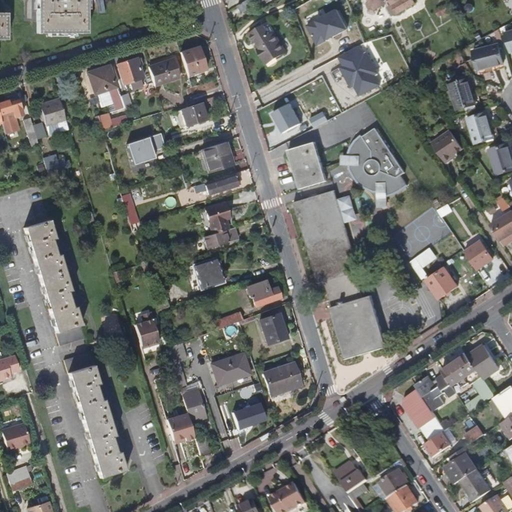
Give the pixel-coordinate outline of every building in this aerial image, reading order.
[(89,36),(89,0),(39,0),(40,36),(89,36)] [(256,4),(253,0),(244,0),(237,4),(242,12),(256,4)] [(371,0),(372,2),(377,3),(383,0),(390,0),(397,12),(415,2),(414,0),(371,0)] [(339,8),(307,23),(317,45),(349,30),(339,8)] [(306,22),(326,14),(324,9),(304,17),(306,22)] [(0,38),(8,38),(8,13),(0,13),(0,38)] [(285,53),(269,24),(249,34),(254,43),(256,41),(260,48),(258,50),(263,61),(273,56),(274,59),(285,53)] [(482,71),(508,63),(502,44),(476,52),(482,71)] [(205,69),(198,46),(180,52),(187,74),(205,69)] [(359,46),(338,57),(343,66),(340,67),(351,88),(354,86),(359,96),(380,85),(375,75),(378,73),(367,53),(364,54),(359,46)] [(142,77),(136,57),(116,63),(123,84),(130,81),(132,89),(142,86),(140,78),(142,77)] [(177,78),(171,58),(147,65),(154,84),(177,78)] [(123,106),(118,92),(118,93),(108,64),(86,72),(94,93),(96,92),(101,106),(106,105),(113,102),(115,109),(123,106)] [(473,107),(466,81),(445,87),(453,113),(473,107)] [(47,127),(66,121),(57,90),(38,96),(38,99),(35,100),(38,109),(41,108),(47,127)] [(130,105),(126,94),(120,95),(124,107),(130,105)] [(23,115),(18,99),(8,103),(7,100),(0,102),(0,110),(0,112),(0,115),(2,121),(9,119),(23,115)] [(115,109),(113,102),(106,105),(109,111),(115,109)] [(205,118),(201,103),(175,111),(179,126),(205,118)] [(272,114),(283,133),(301,124),(290,104),(272,114)] [(110,127),(106,112),(97,115),(101,130),(110,127)] [(125,114),(110,119),(113,126),(127,122),(125,114)] [(496,139),(488,114),(468,120),(476,146),(496,139)] [(39,144),(30,117),(23,119),(28,138),(31,146),(39,144)] [(12,129),(9,119),(2,121),(5,131),(12,129)] [(391,150),(377,128),(375,130),(369,134),(363,138),(360,140),(357,142),(356,144),(354,147),(352,152),(350,156),(343,157),(344,164),(351,166),(352,165),(354,166),(354,168),(354,169),(355,173),(357,176),(358,179),(361,183),(364,186),(367,189),(373,193),(378,192),(379,200),(383,207),(389,206),(388,195),(392,194),(396,193),(400,191),(408,185),(402,176),(407,174),(394,154),(390,156),(388,152),(391,150)] [(462,147),(450,129),(431,141),(445,162),(452,157),(451,155),(462,147)] [(160,132),(126,143),(133,165),(154,158),(152,151),(165,147),(160,132)] [(68,137),(62,139),(64,148),(70,146),(68,137)] [(229,151),(226,141),(201,149),(208,171),(229,165),(225,153),(229,151)] [(511,172),(511,151),(510,145),(490,151),(498,176),(511,172)] [(325,183),(314,146),(287,154),(298,191),(325,183)] [(67,167),(64,157),(57,159),(56,154),(43,158),(48,173),(67,167)] [(249,181),(246,169),(236,172),(237,176),(239,184),(249,181)] [(239,184),(237,176),(204,185),(207,195),(240,185),(239,184)] [(358,271),(333,192),(300,202),(293,204),(318,284),(325,281),(333,308),(330,308),(346,359),(387,346),(371,296),(363,298),(355,272),(358,271)] [(137,222),(129,193),(121,195),(130,224),(137,222)] [(499,201),(498,202),(504,211),(511,207),(504,197),(499,201)] [(498,211),(494,205),(488,209),(491,215),(498,211)] [(228,229),(225,219),(227,218),(224,208),(205,214),(211,234),(228,229)] [(511,240),(511,212),(491,226),(504,246),(511,240)] [(91,213),(85,215),(88,222),(94,220),(91,213)] [(52,227),(26,235),(63,353),(88,345),(80,316),(83,315),(82,312),(89,309),(78,300),(77,297),(74,298),(64,265),(67,264),(66,260),(73,258),(63,248),(62,245),(58,246),(52,227)] [(237,240),(233,227),(228,229),(211,234),(203,236),(207,249),(237,240)] [(493,260),(481,241),(465,252),(477,270),(493,260)] [(421,266),(437,255),(430,246),(409,260),(421,278),(426,274),(421,266)] [(224,283),(216,258),(193,265),(201,290),(224,283)] [(458,286),(445,269),(427,281),(440,299),(458,286)] [(280,298),(279,296),(281,294),(280,290),(277,289),(277,287),(268,290),(265,280),(244,286),(247,296),(251,295),(254,306),(280,298)] [(169,306),(165,294),(152,298),(156,311),(169,306)] [(156,332),(147,303),(137,306),(140,313),(131,316),(138,337),(156,332)] [(216,330),(243,320),(240,313),(213,322),(216,330)] [(284,339),(275,314),(256,320),(266,346),(284,339)] [(186,358),(181,342),(167,347),(175,373),(179,387),(186,385),(178,361),(186,358)] [(500,369),(485,345),(468,356),(484,379),(500,369)] [(20,369),(16,355),(0,359),(0,378),(2,378),(3,379),(12,376),(11,372),(20,369)] [(250,376),(243,355),(210,367),(218,388),(250,376)] [(468,356),(467,355),(442,371),(444,374),(452,386),(458,383),(461,388),(471,382),(480,396),(465,405),(471,413),(485,403),(484,403),(495,396),(484,379),(468,356)] [(117,401),(107,392),(106,389),(103,390),(93,359),(67,367),(104,484),(129,476),(125,460),(128,459),(127,456),(133,454),(123,444),(123,442),(119,443),(108,407),(112,406),(111,403),(117,401)] [(301,384),(294,363),(262,374),(270,395),(301,384)] [(179,387),(175,373),(165,376),(172,397),(181,394),(179,387)] [(452,386),(444,374),(437,379),(438,381),(433,384),(429,377),(415,385),(418,390),(433,412),(445,404),(440,397),(446,393),(449,397),(456,393),(452,386)] [(206,417),(197,389),(202,388),(200,381),(186,385),(179,387),(181,394),(188,414),(190,422),(206,417)] [(511,387),(494,399),(508,420),(511,416),(511,387)] [(433,412),(418,390),(407,397),(404,405),(420,430),(437,418),(433,412)] [(508,420),(494,399),(489,403),(502,423),(508,420)] [(257,426),(266,422),(260,406),(233,416),(239,432),(248,429),(249,426),(254,425),(257,426)] [(190,422),(188,414),(168,420),(174,440),(186,436),(187,440),(195,437),(190,422)] [(511,440),(511,439),(511,416),(508,420),(502,423),(501,424),(511,440)] [(441,424),(437,418),(420,430),(428,443),(443,433),(446,431),(441,424)] [(446,431),(452,427),(447,420),(441,424),(446,431)] [(31,443),(24,423),(2,430),(9,450),(31,443)] [(458,427),(456,424),(452,427),(446,431),(443,433),(446,438),(453,434),(451,432),(458,427)] [(364,448),(379,438),(370,425),(361,431),(367,440),(359,445),(362,449),(364,448)] [(478,426),(465,435),(471,444),(484,435),(478,426)] [(207,433),(195,437),(201,457),(213,453),(207,433)] [(433,457),(451,446),(446,438),(443,433),(428,443),(425,445),(433,457)] [(372,460),(364,448),(362,449),(357,453),(365,464),(372,460)] [(478,469),(464,449),(450,459),(452,463),(448,466),(458,483),(461,481),(477,470),(478,469)] [(368,482),(362,473),(359,474),(352,463),(335,474),(349,494),(368,482)] [(32,483),(26,466),(7,472),(6,473),(12,490),(32,483)] [(371,473),(368,469),(362,473),(368,482),(368,483),(375,479),(371,473)] [(491,491),(477,470),(461,481),(475,503),(491,491)] [(397,490),(407,483),(405,480),(408,478),(404,473),(402,475),(399,471),(380,484),(389,499),(399,493),(397,490)] [(389,499),(380,484),(373,488),(383,503),(388,500),(389,499)] [(293,511),(307,504),(295,485),(270,500),(276,511),(293,511)] [(353,501),(368,491),(364,486),(349,496),(353,501)] [(405,511),(418,503),(408,487),(399,493),(389,499),(388,500),(395,511),(405,511)] [(484,511),(509,511),(499,496),(481,507),(484,511)] [(51,511),(49,501),(27,508),(28,511),(51,511)] [(259,511),(255,502),(238,509),(239,511),(259,511)]
